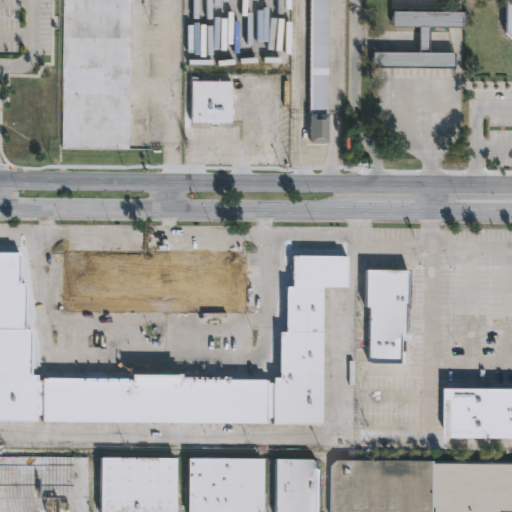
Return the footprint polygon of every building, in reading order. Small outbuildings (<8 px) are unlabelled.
[(62,89),(62,0),(132,0),(132,18),(130,18),(129,55),(132,55),(132,73),(129,73),(129,110),(132,110),(132,132),(129,132),(129,149),(61,148),(62,104),(62,89)] [(327,0),(327,142),(309,142),(309,0),(327,0)] [(418,28),(391,28),(391,12),(463,13),(463,29),(418,28)] [(426,29),(426,41),(426,53),(435,53),(453,53),(453,70),(435,70),(401,69),(371,69),(371,54),(401,54),(418,54),(418,41),(418,28),(426,29)] [(229,126),(190,125),(190,80),(230,81),(229,126)] [(341,251),(341,256),(346,256),(345,287),(322,287),(320,424),(272,423),(272,418),(266,418),(266,423),(40,420),(40,415),(34,415),(34,421),(0,420),(0,252),(18,253),(18,283),(24,283),(23,330),(29,330),(29,335),(34,335),(34,369),(29,369),(29,375),(36,375),(36,381),(41,381),(41,378),(46,378),(46,374),(77,374),(77,376),(84,376),(84,374),(126,374),(126,376),(133,376),(133,374),(174,375),(174,377),(181,378),(181,375),(223,375),(222,377),(230,378),(230,375),(261,375),(261,381),(267,381),(266,384),(272,384),(272,378),(279,378),(279,372),(274,372),(274,339),(278,339),(278,332),(285,332),(285,315),(280,315),(281,291),(285,291),(286,287),(292,287),(292,256),(305,256),(305,251),(341,251)] [(213,253),(213,256),(218,256),(218,254),(237,254),(236,259),(240,259),(239,304),(164,304),(164,309),(145,309),(145,304),(139,304),(139,308),(125,308),(125,304),(112,304),(112,309),(97,309),(97,303),(91,303),(91,308),(75,308),(75,303),(69,303),(69,258),(75,258),(75,253),(91,253),(91,256),(97,256),(97,253),(115,253),(115,256),(121,256),(121,253),(140,253),(140,256),(146,256),(146,254),(164,254),(164,256),(170,256),(170,253),(189,253),(189,256),(194,256),(194,253),(213,253)] [(413,263),(412,362),(368,362),(368,349),(357,349),(357,341),(368,341),(368,306),(365,306),(365,263),(413,263)] [(511,266),(454,266),(454,317),(511,317),(511,266)] [(511,388),(511,437),(447,437),(447,388),(511,388)] [(86,511),(0,511),(0,457),(87,458),(86,511)] [(98,511),(99,457),(174,458),(173,511),(98,511)] [(261,511),(186,511),(186,458),(261,459),(261,511)] [(313,511),(267,511),(268,459),(305,459),(313,469),(313,511)] [(511,511),(334,511),(334,465),(340,459),(511,461),(511,511)]
